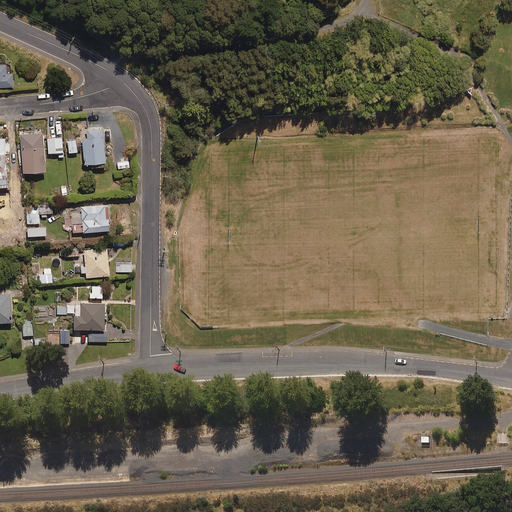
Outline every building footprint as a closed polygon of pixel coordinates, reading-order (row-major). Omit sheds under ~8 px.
[(0,88),(14,87),(13,74),(7,74),(6,66),(0,66),(0,88)] [(92,170),(106,168),(103,129),(88,131),(89,139),(83,140),(85,166),(91,165),(92,170)] [(43,133),(20,135),(24,173),(46,171),(43,133)] [(0,189),(8,189),(5,154),(7,154),(6,138),(0,138),(0,189)] [(47,140),(48,155),(58,154),(59,157),(63,157),(62,139),(47,140)] [(77,141),(69,141),(69,153),(78,153),(77,141)] [(117,163),(118,170),(130,168),(129,161),(117,163)] [(107,205),(81,207),(83,233),(109,231),(107,205)] [(53,206),(27,207),(27,226),(40,225),(39,215),(54,215),(53,206)] [(47,228),(27,229),(27,238),(47,237),(47,228)] [(79,248),(62,249),(63,258),(80,256),(79,248)] [(85,273),(86,279),(111,277),(108,248),(84,250),(85,266),(80,266),(80,274),(85,273)] [(115,272),(132,272),(132,262),(115,262),(115,272)] [(35,275),(36,284),(53,283),(52,268),(43,268),(44,275),(35,275)] [(103,285),(92,285),(92,293),(89,293),(90,299),(103,298),(103,285)] [(0,323),(12,323),(10,294),(0,294),(0,323)] [(74,330),(104,330),(105,304),(80,303),(80,317),(74,316),(74,330)] [(67,306),(56,307),(57,315),(67,314),(67,306)] [(32,320),(24,321),(25,337),(33,336),(32,320)] [(70,331),(61,330),(61,343),(70,344),(70,331)] [(108,331),(88,332),(88,342),(109,341),(108,331)] [(42,339),(34,339),(34,347),(42,347),(42,339)]
